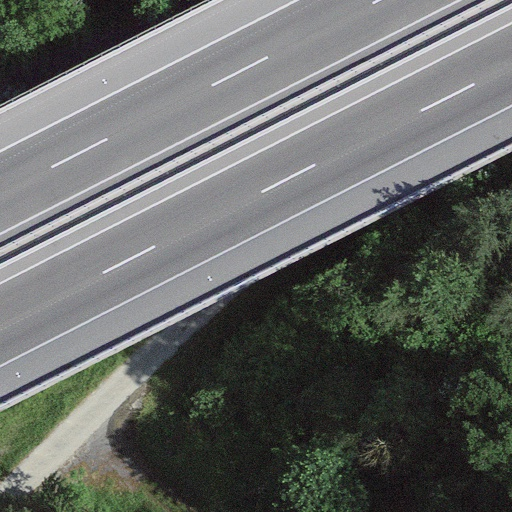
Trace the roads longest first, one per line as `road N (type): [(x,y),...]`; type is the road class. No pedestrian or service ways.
road 1 (track): [(0,505),(159,347),(473,0)]
road 2 (motorway): [(0,325),(511,64)]
road 3 (motorway): [(379,0),(0,193)]
